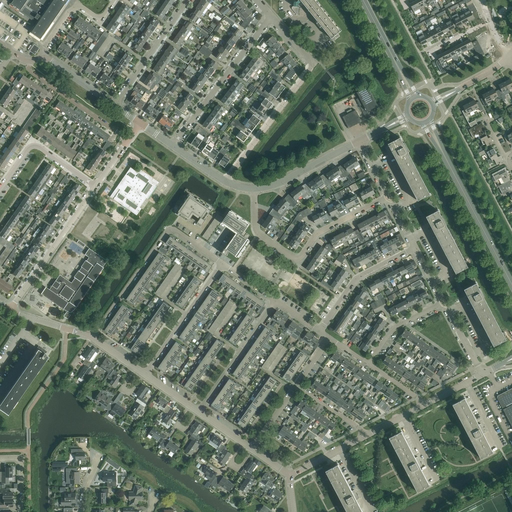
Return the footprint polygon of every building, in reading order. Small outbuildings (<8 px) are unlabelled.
[(13,0),(14,0),(11,4),(34,20),(35,19),(37,20),(36,21),(37,22),(30,32),(32,33),(41,40),(55,19),(55,18),(58,15),(60,12),(68,0),(13,0)] [(172,4),(166,0),(163,5),(169,9),(172,4)] [(209,3),(204,0),(201,0),(199,3),(206,8),(209,3)] [(240,0),(234,5),(232,7),(234,10),(236,8),(238,10),(244,4),(240,0)] [(340,32),(341,31),(316,0),(299,0),(331,39),(332,39),(334,41),(340,36),(338,34),(340,32)] [(425,6),(421,0),(417,0),(415,1),(419,9),(425,6)] [(415,1),(410,4),(414,12),(419,9),(415,1)] [(199,3),(196,8),(203,13),(204,14),(205,12),(204,11),(206,8),(199,3)] [(130,9),(123,4),(120,9),(126,14),(133,19),(136,21),(138,17),(139,15),(141,13),(134,8),(132,11),(136,14),(135,16),(133,16),(128,12),(130,9)] [(248,9),(244,4),(238,10),(242,14),(248,9)] [(169,9),(163,5),(159,10),(165,14),(169,9)] [(469,11),(464,13),(468,21),(473,18),(471,14),(477,12),(474,6),(468,9),(469,11)] [(196,8),(192,13),(199,18),(203,13),(196,8)] [(120,9),(116,14),(125,20),(127,19),(124,17),(126,14),(120,9)] [(248,9),(242,14),(246,19),(241,26),(245,29),(252,20),(249,16),(252,14),(248,9)] [(165,14),(159,10),(156,15),(162,19),(165,14)] [(192,13),(189,18),(198,25),(201,20),(199,18),(192,13)] [(468,21),(464,13),(459,16),(463,24),(468,21)] [(125,20),(116,14),(113,19),(120,24),(123,26),(126,21),(125,20)] [(463,24),(459,16),(457,14),(452,17),(457,27),(463,24)] [(240,38),(243,33),(237,28),(238,26),(226,17),(224,18),(223,19),(225,20),(232,26),(232,27),(236,30),(233,33),(240,38)] [(80,18),(79,18),(75,24),(80,28),(84,21),(80,18)] [(153,18),(150,23),(156,27),(160,22),(153,18)] [(120,24),(113,19),(109,24),(116,29),(120,24)] [(450,20),(445,23),(449,31),(454,28),(450,20)] [(90,25),(84,21),(80,28),(85,31),(90,25)] [(187,22),(183,27),(190,31),(193,26),(187,22)] [(156,27),(150,23),(148,25),(144,23),(142,25),(145,27),(153,32),(156,27)] [(445,23),(440,26),(444,34),(449,31),(445,23)] [(116,29),(109,24),(106,29),(113,34),(116,29)] [(95,28),(90,25),(85,31),(90,35),(95,28)] [(440,26),(438,27),(437,25),(433,27),(434,29),(438,37),(444,34),(440,26)] [(153,32),(145,27),(142,32),(149,37),(153,32)] [(183,27),(180,32),(186,36),(190,31),(183,27)] [(95,28),(90,35),(89,37),(97,42),(92,50),(94,48),(95,45),(97,43),(98,41),(100,39),(101,37),(103,35),(103,34),(103,33),(103,34),(95,28)] [(434,29),(431,30),(430,28),(428,29),(429,32),(433,39),(438,37),(434,29)] [(141,35),(140,38),(146,42),(149,37),(142,32),(140,34),(141,35)] [(186,36),(180,32),(176,37),(183,41),(186,36)] [(433,39),(429,32),(423,35),(428,42),(433,39)] [(233,33),(230,37),(230,38),(236,42),(240,38),(233,33)] [(428,42),(423,35),(418,37),(422,45),(428,42)] [(272,36),(265,43),(264,41),(261,44),(264,48),(268,44),(270,47),(277,41),(272,36)] [(176,37),(173,42),(181,47),(183,45),(181,44),(183,41),(176,37)] [(146,42),(140,38),(136,43),(142,47),(146,42)] [(228,39),(226,42),(232,47),(236,42),(230,38),(228,39)] [(132,44),(131,46),(129,48),(132,50),(133,48),(139,52),(140,52),(142,49),(141,49),(142,47),(136,43),(131,40),(130,42),(132,44)] [(469,40),(464,42),(468,50),(473,47),(473,46),(471,43),(469,40)] [(277,41),(270,47),(269,48),(271,51),(272,51),(274,53),(275,52),(281,46),(277,41)] [(232,47),(226,42),(222,47),(229,52),(232,47)] [(468,50),(464,42),(458,45),(463,53),(468,50)] [(63,54),(68,47),(62,43),(59,47),(57,50),(57,51),(59,53),(60,52),(63,54)] [(35,55),(39,48),(34,45),(30,51),(35,55)] [(179,51),(171,45),(167,50),(176,56),(179,51)] [(458,45),(453,48),(457,56),(463,53),(458,45)] [(212,53),(205,48),(203,46),(201,48),(210,55),(212,53)] [(281,46),(275,52),(277,55),(276,55),(278,58),(286,51),(281,46)] [(73,51),(68,47),(63,54),(65,56),(67,58),(68,57),(70,55),(73,51)] [(229,52),(222,47),(219,52),(225,57),(229,52)] [(210,55),(201,48),(199,51),(208,58),(210,55)] [(457,56),(453,48),(448,51),(452,59),(457,56)] [(167,50),(164,55),(170,59),(177,64),(179,62),(174,58),(176,56),(167,50)] [(133,57),(126,53),(124,51),(120,57),(122,58),(129,63),(133,57)] [(448,51),(442,54),(447,61),(452,59),(448,51)] [(225,57),(219,52),(215,57),(221,62),(225,57)] [(77,65),(82,57),(76,53),(71,61),(77,65)] [(293,59),(288,54),(281,61),(283,63),(284,62),(286,65),(293,59)] [(442,54),(437,56),(435,58),(434,60),(441,73),(443,73),(445,72),(443,66),(444,66),(444,63),(447,61),(442,54)] [(164,55),(160,60),(167,64),(170,59),(164,55)] [(255,56),(251,61),(261,68),(266,62),(262,57),(260,55),(258,58),(255,56)] [(82,57),(77,65),(82,68),(87,61),(82,57)] [(122,58),(118,63),(125,68),(129,63),(122,58)] [(293,59),(286,65),(290,70),(284,78),(289,82),(297,71),(294,67),(297,64),(293,59)] [(160,60),(157,65),(166,71),(169,73),(172,75),(174,73),(170,71),(165,67),(167,64),(160,60)] [(213,60),(209,65),(215,70),(219,65),(213,60)] [(251,61),(247,66),(257,73),(261,68),(251,61)] [(91,74),(96,67),(91,63),(86,71),(91,74)] [(125,68),(118,63),(115,69),(121,74),(125,68)] [(166,71),(157,65),(153,70),(162,76),(165,71),(166,71)] [(205,70),(202,67),(200,65),(198,67),(201,69),(198,72),(202,74),(208,79),(212,74),(205,70)] [(209,65),(205,70),(212,74),(215,70),(209,65)] [(257,73),(247,66),(243,71),(250,77),(253,79),(257,73)] [(96,67),(91,74),(96,78),(101,70),(96,67)] [(111,79),(109,77),(104,84),(110,88),(114,81),(115,82),(121,74),(115,69),(114,69),(112,72),(115,73),(111,79)] [(243,71),(239,77),(247,83),(249,80),(248,79),(250,77),(243,71)] [(280,83),(282,80),(276,75),(277,74),(273,72),(270,76),(278,82),(273,88),(281,93),(285,87),(280,83)] [(151,73),(147,78),(153,83),(156,85),(160,80),(151,73)] [(104,84),(109,77),(104,74),(99,80),(104,84)] [(208,79),(202,74),(198,79),(204,84),(208,79)] [(24,85),(28,79),(23,76),(21,78),(18,76),(13,83),(16,86),(19,82),(24,85)] [(147,78),(143,84),(150,88),(153,83),(147,78)] [(28,79),(24,85),(29,89),(33,83),(28,79)] [(204,84),(198,79),(194,84),(201,89),(204,84)] [(237,80),(235,82),(234,82),(233,84),(233,85),(241,91),(245,86),(237,80)] [(504,82),(499,85),(500,89),(498,90),(501,97),(504,95),(503,93),(508,90),(504,82)] [(38,86),(33,83),(29,89),(33,92),(38,86)] [(201,89),(194,84),(191,89),(197,94),(201,89)] [(233,85),(229,90),(236,96),(238,93),(240,94),(242,92),(241,91),(233,85)] [(38,86),(33,92),(32,93),(37,97),(38,95),(43,89),(38,86)] [(359,97),(357,98),(355,99),(366,119),(384,110),(380,102),(377,104),(368,87),(357,92),(359,97)] [(17,97),(14,95),(15,92),(10,88),(6,93),(12,97),(16,100),(17,97)] [(165,96),(167,93),(161,88),(156,96),(157,96),(162,100),(165,96)] [(265,90),(263,93),(269,97),(271,95),(277,99),(281,93),(273,88),(269,93),(265,90)] [(48,93),(43,89),(38,95),(41,97),(39,100),(42,101),(43,99),(48,93)] [(494,89),(488,92),(492,100),(498,97),(499,100),(502,99),(501,97),(498,90),(495,92),(494,89)] [(236,96),(229,90),(225,96),(232,101),(233,100),(234,101),(236,98),(235,97),(236,96)] [(136,106),(140,100),(142,97),(137,93),(138,93),(134,91),(130,97),(133,99),(131,102),(136,106)] [(488,92),(482,95),(484,99),(481,100),(485,107),(487,105),(486,103),(492,100),(488,92)] [(12,97),(6,93),(3,98),(9,102),(12,97)] [(48,93),(43,99),(48,102),(52,96),(48,93)] [(191,102),(194,97),(189,93),(185,98),(191,102)] [(269,97),(263,93),(261,95),(265,98),(261,104),(269,110),(273,104),(267,99),(269,97)] [(191,102),(185,98),(181,95),(179,97),(181,98),(181,99),(182,99),(180,102),(181,103),(187,107),(191,102)] [(30,96),(27,101),(32,105),(35,99),(33,98),(32,100),(29,98),(31,96),(30,96)] [(225,96),(221,101),(229,107),(231,105),(230,104),(232,101),(225,96)] [(9,102),(3,98),(0,101),(0,103),(5,107),(9,102)] [(475,100),(474,100),(474,99),(468,102),(473,111),(478,108),(480,111),(483,110),(479,102),(476,103),(475,100)] [(146,103),(140,100),(136,106),(141,110),(146,103)] [(60,110),(64,104),(59,101),(55,107),(60,110)] [(253,106),(251,109),(257,114),(262,118),(269,110),(261,104),(259,102),(255,108),(253,106)] [(463,106),(465,110),(462,111),(465,118),(468,116),(467,114),(473,111),(468,102),(463,105),(463,106)] [(187,107),(181,103),(178,107),(183,112),(187,107)] [(60,110),(59,112),(61,114),(62,112),(65,114),(69,108),(64,104),(60,110)] [(145,112),(144,113),(148,116),(148,115),(150,116),(155,109),(152,107),(153,106),(151,104),(145,112)] [(219,104),(214,110),(222,115),(224,112),(225,113),(227,110),(219,104)] [(19,109),(16,107),(13,111),(11,110),(9,112),(14,116),(19,109)] [(69,108),(65,114),(68,116),(66,118),(69,120),(70,117),(74,112),(69,108)] [(155,109),(150,116),(155,119),(162,109),(159,108),(157,111),(155,109)] [(253,115),(249,120),(256,126),(261,120),(255,116),(257,114),(251,109),(249,111),(253,115)] [(214,110),(210,115),(218,120),(219,119),(220,119),(222,117),(221,116),(222,115),(214,110)] [(348,129),(361,122),(355,110),(342,117),(348,129)] [(79,115),(74,112),(70,117),(75,121),(79,115)] [(79,115),(75,121),(80,124),(84,119),(79,115)] [(164,126),(169,119),(164,115),(159,122),(164,126)] [(218,120),(210,115),(206,120),(214,125),(214,124),(215,125),(217,123),(216,122),(218,120)] [(171,117),(169,119),(164,126),(170,130),(174,123),(176,121),(171,117)] [(242,124),(239,122),(235,118),(233,121),(244,130),(246,128),(252,132),(256,126),(249,120),(246,119),(243,123),(242,123),(242,124)] [(84,119),(80,124),(79,126),(81,128),(82,126),(85,128),(89,122),(84,119)] [(206,120),(202,125),(210,131),(212,129),(211,128),(214,125),(206,120)] [(244,130),(233,121),(231,124),(241,131),(236,137),(244,143),(248,137),(243,132),(244,130)] [(94,126),(89,122),(85,128),(90,131),(94,126)] [(485,130),(481,123),(469,130),(472,136),(478,133),(481,139),(486,136),(484,130),(485,130)] [(94,126),(90,131),(96,135),(99,129),(94,126)] [(46,131),(41,127),(36,134),(41,138),(46,131)] [(22,128),(18,133),(24,137),(27,133),(28,132),(22,128)] [(105,133),(99,129),(96,135),(101,139),(105,133)] [(51,135),(46,131),(41,138),(46,141),(51,135)] [(506,134),(503,136),(506,142),(509,141),(511,143),(511,144),(511,143),(511,132),(507,135),(506,134)] [(24,137),(18,133),(15,138),(21,142),(24,137)] [(110,136),(105,133),(101,139),(106,142),(102,149),(106,151),(111,143),(107,140),(110,136)] [(51,135),(46,141),(51,145),(56,138),(51,135)] [(196,136),(191,144),(197,148),(201,142),(204,144),(208,138),(205,136),(202,140),(196,136)] [(481,139),(480,139),(483,145),(485,144),(487,147),(493,143),(490,137),(488,139),(486,136),(481,139)] [(21,142),(15,138),(11,143),(17,147),(21,142)] [(61,142),(56,138),(51,145),(56,148),(61,142)] [(208,138),(204,144),(206,146),(202,152),(208,156),(213,148),(207,144),(210,140),(208,138)] [(402,144),(399,139),(389,144),(418,201),(429,195),(407,153),(409,152),(404,143),(402,144)] [(66,145),(61,142),(56,148),(61,152),(66,145)] [(17,147),(11,143),(8,149),(13,153),(17,147)] [(66,145),(61,152),(66,155),(71,149),(66,145)] [(105,152),(100,148),(97,147),(94,152),(102,157),(103,157),(105,155),(104,154),(105,152)] [(219,152),(213,148),(208,156),(214,160),(218,154),(221,156),(225,150),(222,148),(219,152)] [(8,149),(4,154),(10,158),(13,153),(8,149)] [(76,152),(71,149),(66,155),(72,159),(76,152)] [(496,155),(493,149),(487,152),(485,150),(478,153),(480,156),(484,154),(486,157),(488,155),(490,158),(496,155)] [(225,150),(221,156),(223,157),(219,163),(225,168),(230,160),(224,156),(227,152),(225,150)] [(102,157),(94,152),(91,157),(98,162),(102,157)] [(10,158),(4,154),(0,159),(6,163),(10,158)] [(498,157),(496,155),(490,158),(493,164),(495,162),(497,165),(503,162),(500,156),(498,157)] [(98,162),(91,157),(89,159),(91,161),(89,163),(95,167),(98,162)] [(354,157),(349,161),(354,168),(359,164),(354,157)] [(345,167),(342,169),(347,176),(350,180),(352,183),(355,181),(348,172),(354,168),(349,161),(343,165),(345,167)] [(95,167),(89,163),(88,162),(84,167),(86,168),(91,172),(95,167)] [(44,169),(50,173),(53,168),(48,164),(44,169)] [(337,167),(331,170),(336,177),(339,175),(341,178),(343,177),(344,178),(347,176),(342,169),(340,171),(337,167)] [(116,187),(117,188),(115,191),(114,190),(110,197),(136,215),(141,209),(139,207),(146,198),(147,199),(157,185),(150,181),(152,178),(139,169),(137,172),(130,168),(125,174),(127,175),(125,178),(123,177),(121,181),(122,182),(118,188),(117,187),(116,187)] [(508,174),(505,168),(492,174),(495,181),(501,178),(504,183),(504,184),(510,180),(507,175),(508,174)] [(44,169),(41,174),(49,179),(52,174),(50,173),(44,169)] [(336,177),(331,170),(326,174),(327,176),(325,178),(329,185),(335,181),(333,179),(336,177)] [(41,174),(38,179),(45,184),(49,179),(41,174)] [(319,176),(314,180),(318,187),(324,183),(327,187),(329,185),(325,178),(322,180),(319,176)] [(45,184),(38,179),(34,184),(42,189),(45,184)] [(310,186),(307,187),(312,194),(314,192),(313,190),(318,187),(314,180),(308,184),(310,186)] [(344,188),(352,183),(350,180),(342,185),(344,188)] [(504,184),(504,183),(498,186),(502,195),(508,192),(510,195),(510,196),(511,194),(511,181),(511,180),(510,180),(504,184)] [(81,187),(76,183),(73,181),(70,186),(72,188),(78,192),(81,187)] [(42,189),(34,184),(31,189),(36,192),(38,194),(42,189)] [(301,185),(296,190),(301,196),(306,192),(309,196),(312,194),(307,187),(304,189),(301,185)] [(371,187),(365,190),(369,197),(375,194),(371,187)] [(78,192),(72,188),(69,193),(74,197),(78,192)] [(36,192),(31,189),(27,194),(35,199),(38,194),(36,192)] [(293,196),(290,199),(296,205),(298,203),(296,200),(301,196),(296,190),(290,194),(293,196)] [(369,197),(365,190),(359,193),(363,200),(369,197)] [(74,197),(69,193),(67,192),(63,197),(71,202),(74,197)] [(204,220),(211,209),(190,194),(176,213),(187,221),(189,218),(190,219),(193,214),(200,219),(196,224),(200,227),(205,220),(204,220)] [(355,195),(349,199),(353,205),(359,202),(355,195)] [(23,200),(28,204),(30,202),(32,203),(34,201),(26,196),(23,200)] [(346,197),(347,200),(344,201),(347,208),(353,205),(349,199),(348,196),(346,197)] [(63,197),(60,202),(67,207),(71,202),(63,197)] [(283,198),(279,203),(286,209),(290,205),(293,208),(296,205),(290,199),(287,202),(283,198)] [(23,200),(19,205),(25,209),(27,211),(30,206),(28,204),(23,200)] [(60,202),(56,207),(64,212),(67,207),(60,202)] [(276,210),(274,214),(281,219),(283,216),(281,214),(286,209),(279,203),(274,209),(276,210)] [(337,213),(343,210),(340,203),(334,206),(337,213)] [(25,209),(19,205),(16,210),(23,216),(25,213),(23,211),(25,209)] [(337,213),(334,206),(328,209),(332,216),(337,213)] [(56,207),(53,211),(60,217),(64,212),(56,207)] [(16,210),(12,215),(18,219),(19,217),(22,218),(23,216),(16,210)] [(55,213),(53,215),(52,214),(50,216),(57,222),(60,217),(53,211),(55,213)] [(222,222),(221,223),(236,234),(225,249),(222,253),(226,256),(229,252),(237,258),(249,240),(242,235),(249,224),(230,211),(222,222)] [(324,211),(318,214),(322,222),(328,219),(324,211)] [(389,213),(386,215),(384,211),(383,211),(382,211),(382,212),(381,211),(379,212),(379,213),(384,222),(388,220),(389,221),(392,219),(389,213)] [(437,211),(436,212),(427,217),(456,273),(467,268),(444,226),(447,225),(442,215),(440,217),(437,211)] [(378,214),(375,216),(379,224),(384,222),(379,213),(377,214),(378,214)] [(218,214),(215,219),(202,236),(207,240),(223,218),(218,214)] [(281,219),(274,214),(272,216),(270,215),(266,220),(276,227),(278,225),(275,223),(277,220),(279,221),(281,219)] [(322,222),(318,214),(312,217),(316,225),(322,222)] [(18,219),(12,215),(9,220),(16,226),(18,223),(16,221),(18,219)] [(373,216),(371,218),(375,226),(379,224),(375,216),(374,215),(373,216)] [(48,220),(50,220),(48,223),(53,227),(57,222),(50,216),(50,217),(48,220)] [(369,219),(366,220),(371,229),(375,226),(371,218),(370,218),(369,218),(369,219)] [(9,220),(5,225),(11,229),(13,227),(15,228),(16,226),(9,220)] [(276,227),(266,220),(262,226),(269,231),(271,228),(274,230),(276,227)] [(365,221),(362,222),(367,232),(369,237),(371,236),(368,230),(371,229),(366,220),(364,221),(365,221)] [(360,223),(357,225),(361,232),(358,233),(363,243),(365,241),(364,238),(362,235),(367,232),(362,222),(362,223),(361,222),(360,223)] [(52,228),(47,225),(45,223),(41,228),(49,233),(52,228)] [(306,233),(310,228),(304,223),(300,229),(306,233)] [(11,229),(5,225),(2,230),(9,235),(11,232),(9,231),(11,229)] [(40,230),(38,233),(45,238),(49,233),(41,228),(39,227),(38,229),(40,230)] [(350,229),(347,230),(352,238),(353,240),(357,238),(359,241),(360,241),(361,244),(363,243),(358,233),(355,235),(352,228),(351,228),(351,227),(350,228),(350,229)] [(306,233),(300,229),(296,234),(303,238),(306,233)] [(9,235),(2,230),(0,233),(0,236),(3,238),(6,240),(10,235),(9,235)] [(352,238),(347,230),(346,230),(346,231),(343,232),(347,241),(352,238)] [(341,233),(339,235),(343,243),(347,241),(343,232),(341,233)] [(45,238),(38,233),(37,233),(34,238),(37,239),(42,243),(45,238)] [(393,239),(397,247),(397,248),(399,247),(398,247),(401,245),(400,242),(403,240),(400,233),(396,235),(392,238),(393,239)] [(296,234),(294,237),(292,235),(290,237),(293,239),(299,244),(303,238),(296,234)] [(337,235),(334,237),(339,245),(343,243),(339,235),(338,235),(338,234),(337,235)] [(171,247),(176,241),(171,237),(170,237),(166,243),(170,246),(168,250),(170,251),(172,248),(171,247)] [(334,248),(339,245),(334,237),(332,237),(333,238),(330,239),(332,243),(328,245),(331,249),(334,248)] [(37,239),(33,244),(31,243),(39,248),(42,243),(37,239)] [(299,244),(293,239),(289,245),(295,249),(299,244)] [(393,239),(388,241),(393,250),(394,249),(397,247),(393,239)] [(13,245),(6,240),(3,246),(6,248),(12,252),(15,247),(14,246),(13,245)] [(181,244),(176,241),(171,247),(172,248),(175,250),(173,253),(175,255),(177,251),(176,251),(181,244)] [(388,252),(384,244),(380,246),(377,241),(374,242),(378,248),(380,247),(384,254),(384,255),(386,254),(385,254),(388,252)] [(393,250),(388,241),(384,244),(388,252),(389,252),(390,252),(390,251),(393,250)] [(374,249),(370,251),(374,259),(375,260),(376,259),(379,257),(375,250),(378,248),(374,242),(372,244),(374,249)] [(31,243),(28,248),(35,253),(39,248),(31,243)] [(186,248),(181,244),(176,251),(177,251),(180,254),(178,257),(180,258),(182,255),(181,255),(186,248)] [(324,248),(322,246),(321,247),(318,252),(326,257),(331,249),(328,245),(327,244),(324,248)] [(6,248),(3,252),(8,256),(12,252),(6,248)] [(35,253),(28,248),(24,253),(26,254),(32,258),(35,253)] [(191,252),(186,248),(181,255),(182,255),(185,257),(183,261),(185,262),(187,259),(187,258),(191,252)] [(89,249),(84,255),(89,258),(102,267),(106,261),(89,249)] [(368,252),(366,253),(370,262),(372,261),(371,261),(374,259),(370,251),(369,249),(367,250),(368,252)] [(196,255),(191,252),(187,258),(187,259),(191,261),(188,264),(190,266),(192,262),(196,255)] [(318,252),(316,255),(315,254),(314,256),(314,257),(320,261),(322,258),(324,260),(326,257),(318,252)] [(165,257),(159,253),(156,258),(162,263),(163,262),(165,259),(168,261),(170,259),(166,257),(165,257)] [(366,253),(361,256),(366,264),(367,264),(367,263),(370,262),(366,253)] [(26,254),(23,259),(28,263),(32,258),(26,254)] [(202,259),(196,255),(192,262),(196,264),(193,268),(195,269),(198,266),(197,265),(202,259)] [(357,258),(352,260),(350,255),(347,256),(350,262),(353,261),(357,269),(357,268),(357,269),(359,268),(358,268),(361,266),(357,258)] [(361,256),(357,258),(361,266),(362,267),(363,266),(363,265),(366,264),(361,256)] [(320,261),(314,257),(310,263),(316,267),(320,261)] [(21,258),(17,263),(25,268),(28,263),(23,259),(21,258)] [(45,287),(41,294),(44,296),(63,309),(68,313),(72,312),(75,307),(76,307),(89,288),(93,281),(101,271),(103,268),(102,267),(89,258),(86,262),(85,261),(80,268),(81,269),(79,271),(78,271),(74,277),(75,278),(71,283),(64,278),(59,275),(52,286),(49,290),(45,287)] [(162,263),(156,258),(152,263),(159,268),(159,267),(161,264),(165,267),(166,265),(163,262),(162,263)] [(207,262),(202,259),(197,265),(198,266),(201,268),(199,271),(200,273),(203,269),(202,269),(207,262)] [(212,266),(207,262),(202,269),(203,269),(206,272),(204,275),(206,276),(208,273),(208,272),(212,266)] [(410,263),(404,266),(408,272),(414,269),(411,262),(410,263)] [(25,268),(17,263),(14,268),(16,269),(21,273),(25,268)] [(152,263),(148,269),(155,273),(158,269),(161,272),(162,270),(159,267),(159,268),(152,263)] [(306,268),(306,269),(312,273),(316,267),(310,263),(306,268)] [(404,266),(398,269),(402,275),(408,272),(404,266)] [(21,273),(16,269),(12,274),(18,278),(21,273)] [(148,269),(145,274),(151,278),(152,278),(154,275),(157,277),(159,275),(155,273),(148,269)] [(343,269),(339,275),(344,279),(348,274),(348,273),(343,269)] [(402,275),(398,269),(392,272),(396,278),(402,275)] [(396,278),(392,272),(387,275),(390,281),(396,278)] [(145,274),(141,279),(148,284),(148,283),(150,280),(154,282),(155,280),(152,278),(151,278),(145,274)] [(223,274),(219,281),(223,283),(221,287),(222,288),(225,285),(224,284),(229,278),(224,274),(223,274)] [(339,275),(335,280),(341,284),(344,279),(339,275)] [(387,275),(380,278),(384,284),(390,281),(387,275)] [(201,282),(194,277),(191,281),(188,279),(186,281),(190,283),(197,287),(200,282),(201,282)] [(234,281),(229,278),(224,284),(225,285),(228,287),(226,290),(228,292),(230,288),(229,288),(234,281)] [(380,278),(375,281),(378,287),(384,284),(380,278)] [(424,278),(414,283),(415,286),(425,281),(424,278)] [(148,284),(141,279),(137,284),(144,289),(145,288),(147,285),(150,287),(152,285),(148,283),(148,284)] [(341,284),(335,280),(333,279),(329,284),(323,280),(321,283),(328,288),(330,285),(331,286),(337,290),(341,284)] [(239,285),(234,281),(229,288),(230,288),(233,291),(231,294),(233,295),(235,292),(239,285)] [(369,284),(368,284),(372,291),(378,287),(375,281),(369,284)] [(12,287),(7,283),(2,290),(7,293),(12,287)] [(190,283),(188,287),(184,284),(183,286),(186,288),(187,288),(193,292),(197,287),(190,283)] [(144,289),(137,284),(134,289),(140,294),(141,293),(143,290),(147,292),(148,291),(145,288),(144,289)] [(475,284),(468,288),(465,289),(494,346),(505,341),(482,299),(485,297),(480,288),(478,289),(475,284)] [(244,289),(239,285),(235,292),(238,294),(236,298),(238,299),(240,296),(240,295),(244,289)] [(187,288),(186,288),(184,292),(181,290),(179,291),(183,294),(183,293),(190,298),(193,292),(187,288)] [(140,294),(134,289),(130,295),(137,299),(137,298),(140,295),(143,298),(144,296),(141,293),(140,294)] [(249,292),(244,289),(240,295),(240,296),(244,298),(241,301),(243,302),(245,299),(249,292)] [(421,289),(418,291),(422,300),(428,297),(425,290),(422,292),(421,289)] [(218,294),(212,290),(212,291),(209,295),(215,300),(216,299),(218,296),(221,298),(222,296),(219,294),(218,294)] [(361,290),(358,295),(366,301),(365,300),(368,297),(366,296),(367,294),(361,290)] [(415,292),(416,295),(413,297),(416,303),(422,300),(418,291),(415,292)] [(254,296),(249,292),(245,299),(249,301),(246,305),(248,306),(250,303),(250,302),(254,296)] [(183,293),(183,294),(180,297),(177,295),(176,296),(179,299),(180,298),(186,303),(190,298),(183,293)] [(126,300),(133,305),(136,300),(139,303),(141,301),(137,298),(137,299),(130,295),(127,300),(126,300)] [(215,300),(209,295),(205,300),(212,305),(212,304),(214,301),(218,303),(219,302),(216,299),(215,300)] [(366,301),(358,295),(354,300),(360,304),(362,301),(365,303),(366,301)] [(416,303),(413,297),(412,295),(409,296),(406,298),(407,300),(411,307),(414,306),(413,304),(416,303)] [(260,299),(254,296),(250,302),(250,303),(254,305),(252,308),(253,310),(256,306),(255,306),(260,299)] [(180,298),(179,299),(177,302),(173,300),(172,302),(175,304),(176,304),(182,308),(183,308),(182,308),(186,303),(180,298)] [(265,303),(260,299),(255,306),(256,306),(259,309),(257,312),(259,314),(261,310),(261,309),(265,303)] [(205,300),(202,306),(208,310),(208,309),(210,306),(214,309),(215,307),(212,304),(212,305),(205,300)] [(354,300),(351,305),(356,309),(360,311),(361,308),(358,306),(360,304),(354,300)] [(411,307),(407,300),(401,303),(404,309),(407,307),(408,308),(411,307)] [(160,308),(166,312),(170,307),(164,302),(161,306),(157,304),(156,306),(159,308),(160,308)] [(391,305),(392,308),(389,309),(392,315),(393,315),(398,312),(395,306),(394,303),(391,305)] [(404,309),(401,303),(395,306),(398,312),(404,309)] [(123,305),(119,310),(126,315),(126,314),(128,311),(132,313),(133,311),(130,308),(129,309),(123,305)] [(351,305),(347,310),(353,314),(356,309),(351,305)] [(202,306),(198,311),(204,315),(205,315),(207,311),(210,314),(212,312),(208,309),(208,310),(202,306)] [(160,308),(159,308),(157,312),(154,309),(152,311),(156,314),(156,313),(163,318),(166,312),(160,308)] [(119,310),(116,315),(122,320),(123,319),(125,316),(128,318),(130,316),(126,314),(126,315),(119,310)] [(347,310),(344,315),(350,318),(353,314),(347,310)] [(198,311),(194,316),(201,320),(203,317),(207,319),(208,317),(205,315),(204,315),(198,311)] [(277,323),(282,315),(277,311),(272,318),(275,320),(274,321),(277,323)] [(156,313),(156,314),(154,317),(150,314),(149,316),(152,319),(153,318),(159,323),(163,318),(156,313)] [(254,319),(247,314),(244,318),(241,316),(240,318),(243,320),(244,320),(250,324),(254,319)] [(116,315),(112,320),(119,325),(119,324),(121,321),(125,323),(126,321),(123,319),(122,320),(116,315)] [(282,315),(277,323),(280,324),(280,323),(283,325),(281,328),(283,330),(287,323),(285,322),(288,319),(285,317),(285,316),(284,315),(283,315),(282,315)] [(350,318),(344,315),(341,320),(346,323),(348,321),(350,322),(352,320),(350,318)] [(201,320),(194,316),(191,321),(197,326),(197,325),(200,322),(203,324),(204,322),(201,320)] [(153,318),(152,319),(150,322),(147,320),(145,322),(149,324),(149,323),(156,328),(159,323),(153,318)] [(381,318),(378,321),(375,319),(374,321),(377,323),(383,327),(386,322),(381,318)] [(112,320),(108,325),(115,330),(115,329),(118,326),(121,329),(123,327),(119,324),(119,325),(112,320)] [(244,320),(243,320),(241,324),(237,321),(236,323),(239,325),(240,325),(246,329),(250,324),(244,320)] [(346,323),(341,320),(337,324),(343,328),(346,323)] [(197,326),(191,321),(187,326),(193,331),(194,330),(196,327),(199,329),(201,327),(197,325),(197,326)] [(290,325),(287,323),(283,330),(286,331),(288,328),(291,330),(290,332),(292,333),(298,326),(292,322),(290,325)] [(149,323),(149,324),(146,327),(143,325),(142,327),(145,329),(152,333),(156,328),(149,323)] [(383,327),(377,323),(374,328),(379,332),(383,327)] [(343,328),(337,324),(334,329),(339,333),(341,331),(344,333),(345,330),(343,328)] [(115,330),(108,325),(105,331),(111,335),(114,331),(118,334),(119,332),(115,329),(115,330)] [(240,325),(239,325),(237,329),(234,326),(233,328),(236,331),(236,330),(243,335),(246,329),(240,325)] [(193,331),(187,326),(184,332),(190,336),(190,335),(192,332),(196,334),(197,333),(195,331),(194,330),(193,331)] [(298,326),(292,333),(291,336),(296,340),(296,339),(299,340),(303,334),(301,333),(303,329),(298,326)] [(266,328),(262,332),(269,337),(271,333),(275,336),(276,334),(272,331),(272,332),(266,327),(265,327),(266,328)] [(379,332),(374,328),(372,327),(368,331),(376,337),(379,332)] [(126,334),(129,339),(133,336),(132,334),(136,331),(134,328),(126,334)] [(145,329),(143,332),(139,330),(138,332),(141,334),(142,334),(148,338),(152,333),(145,329)] [(236,330),(236,331),(234,334),(230,332),(229,333),(232,336),(233,335),(239,340),(243,335),(236,330)] [(406,339),(410,333),(406,330),(405,330),(401,335),(406,339)] [(368,331),(368,332),(368,331),(367,333),(366,334),(364,336),(372,342),(376,337),(368,331)] [(180,337),(186,341),(189,337),(192,340),(194,338),(190,335),(190,336),(184,332),(180,337)] [(204,338),(208,341),(213,335),(209,332),(204,338)] [(269,337),(262,332),(259,338),(265,342),(268,339),(271,341),(273,339),(269,337)] [(303,334),(299,340),(301,342),(303,339),(306,341),(305,342),(308,344),(313,336),(308,333),(305,336),(303,334)] [(410,333),(406,339),(408,340),(411,342),(415,337),(410,333)] [(142,334),(141,334),(139,337),(136,335),(134,337),(138,339),(145,343),(148,338),(142,334)] [(233,335),(232,336),(230,339),(227,337),(225,339),(229,341),(236,345),(239,340),(233,335)] [(313,336),(308,344),(307,346),(309,348),(311,345),(314,347),(319,340),(313,336)] [(367,338),(363,343),(369,346),(372,342),(364,336),(367,338)] [(415,337),(411,342),(416,346),(420,340),(415,337)] [(265,342),(259,338),(255,343),(262,347),(264,344),(268,346),(269,344),(265,342)] [(138,339),(136,343),(132,340),(131,342),(134,345),(135,344),(141,349),(145,343),(138,339)] [(213,345),(220,350),(224,344),(217,340),(214,344),(211,341),(209,343),(213,346),(213,345)] [(420,340),(416,346),(415,348),(416,349),(417,349),(418,347),(421,349),(425,344),(420,340)] [(369,346),(363,343),(361,341),(358,346),(366,352),(366,351),(369,346)] [(179,352),(180,351),(182,348),(185,350),(187,348),(183,346),(176,342),(173,347),(179,352)] [(262,347),(255,343),(251,348),(258,352),(260,349),(264,351),(265,349),(262,347)] [(135,344),(134,345),(132,348),(128,345),(127,347),(131,350),(131,349),(138,354),(141,349),(135,344)] [(430,347),(425,344),(421,349),(424,351),(421,355),(423,357),(430,347)] [(213,345),(213,346),(211,349),(207,346),(206,348),(209,351),(210,350),(216,355),(220,350),(213,345)] [(0,409),(7,415),(7,414),(6,414),(44,360),(45,360),(48,357),(45,355),(47,352),(39,347),(37,350),(37,349),(34,353),(36,354),(0,404),(0,409)] [(94,347),(93,350),(89,347),(83,357),(86,359),(84,361),(95,369),(97,366),(96,365),(96,364),(92,361),(91,362),(89,360),(93,355),(95,352),(98,353),(99,351),(94,347)] [(179,352),(173,347),(169,352),(176,357),(176,356),(178,353),(182,355),(183,354),(180,351),(179,352)] [(435,350),(430,347),(423,357),(425,358),(427,356),(430,358),(431,356),(435,350)] [(258,352),(251,348),(248,353),(254,358),(255,357),(257,354),(260,356),(261,354),(258,352)] [(210,350),(209,351),(207,354),(203,352),(202,354),(206,356),(206,355),(213,360),(216,355),(210,350)] [(435,350),(431,356),(436,359),(440,354),(435,350)] [(169,352),(165,357),(172,362),(172,361),(175,358),(178,361),(180,359),(176,356),(176,357),(169,352)] [(294,353),(294,355),(304,361),(307,356),(301,352),(298,356),(294,353)] [(335,352),(331,357),(330,359),(335,363),(336,361),(340,355),(336,352),(335,352)] [(248,353),(244,358),(251,363),(251,362),(253,359),(256,361),(258,359),(255,357),(254,358),(248,353)] [(440,354),(436,359),(433,364),(435,365),(437,363),(440,365),(441,363),(445,357),(445,356),(443,355),(442,355),(440,354)] [(206,355),(206,356),(203,359),(200,357),(199,359),(202,361),(209,365),(213,360),(206,355)] [(291,359),(290,360),(300,367),(304,361),(294,355),(293,355),(296,358),(294,361),(291,359)] [(345,359),(340,355),(336,361),(341,364),(345,359)] [(165,357),(162,363),(168,367),(169,367),(171,363),(175,366),(176,364),(172,361),(172,362),(165,357)] [(392,360),(387,357),(382,363),(387,366),(392,360)] [(444,368),(443,371),(440,369),(436,375),(439,376),(450,361),(445,357),(441,363),(444,365),(442,367),(444,368)] [(105,359),(101,365),(104,367),(103,369),(109,373),(108,375),(110,376),(114,370),(112,368),(114,365),(108,360),(109,359),(106,358),(105,359)] [(244,358),(241,363),(247,368),(247,367),(250,364),(253,367),(254,365),(251,362),(251,363),(244,358)] [(350,362),(345,359),(341,364),(344,366),(343,369),(345,370),(346,368),(350,362)] [(300,367),(290,360),(289,361),(293,363),(290,366),(287,364),(286,365),(296,372),(300,367)] [(396,364),(392,360),(387,366),(392,370),(396,364)] [(95,369),(84,361),(83,364),(85,366),(78,376),(84,381),(92,370),(93,371),(95,369)] [(202,361),(200,364),(196,362),(195,364),(198,366),(199,366),(205,370),(209,365),(202,361)] [(450,361),(439,376),(441,378),(446,370),(449,372),(455,364),(450,361)] [(355,366),(350,362),(346,368),(351,371),(355,366)] [(168,367),(162,363),(158,368),(165,373),(167,369),(171,371),(172,369),(169,367),(168,367)] [(247,368),(241,363),(237,369),(243,373),(244,373),(246,370),(249,372),(251,370),(247,367),(247,368)] [(396,364),(392,370),(397,373),(403,365),(401,364),(399,366),(396,364)] [(296,372),(286,365),(286,366),(289,368),(287,371),(284,369),(283,370),(293,377),(296,372)] [(403,365),(397,373),(402,376),(406,370),(408,368),(403,365)] [(199,366),(198,366),(196,370),(193,367),(191,369),(195,371),(202,376),(205,370),(199,366)] [(355,366),(351,371),(354,373),(353,376),(355,377),(360,369),(355,366)] [(243,373),(237,369),(233,374),(240,379),(243,375),(246,377),(247,375),(244,373),(243,373)] [(360,369),(355,377),(357,378),(358,376),(361,378),(365,372),(360,369)] [(107,375),(106,377),(111,380),(109,383),(115,388),(121,379),(122,377),(117,373),(117,372),(114,370),(110,376),(108,375),(107,375)] [(293,377),(283,370),(282,371),(286,373),(283,376),(280,374),(279,376),(282,379),(283,378),(289,382),(293,377)] [(406,370),(402,376),(407,380),(413,372),(411,371),(410,371),(409,372),(406,370)] [(195,371),(193,375),(189,372),(188,374),(191,377),(192,376),(198,381),(202,376),(195,371)] [(365,372),(361,378),(364,380),(362,383),(364,384),(370,376),(365,372)] [(415,373),(413,372),(407,380),(412,383),(417,376),(416,377),(413,375),(415,373)] [(417,376),(412,383),(417,387),(421,381),(424,377),(422,375),(420,378),(417,376)] [(192,376),(191,377),(189,380),(185,377),(184,379),(188,382),(188,381),(195,386),(198,381),(192,376)] [(370,376),(364,384),(366,386),(368,383),(371,385),(375,379),(370,376)] [(267,382),(273,387),(277,381),(270,377),(268,381),(264,378),(263,380),(266,383),(267,382)] [(233,389),(233,388),(235,385),(239,387),(240,385),(236,383),(230,379),(226,384),(233,389)] [(320,384),(315,380),(311,386),(316,390),(320,384)] [(188,381),(188,382),(185,385),(182,383),(180,385),(184,387),(185,387),(191,391),(195,386),(188,381)] [(426,384),(421,381),(417,387),(422,390),(426,384)] [(267,382),(266,383),(264,386),(260,384),(259,385),(263,388),(263,387),(270,392),(273,387),(267,382)] [(383,385),(378,382),(374,387),(377,389),(375,392),(377,394),(379,391),(383,385)] [(233,389),(226,384),(222,389),(229,394),(229,393),(232,390),(235,393),(236,391),(233,388),(233,389)] [(320,384),(316,390),(321,393),(325,387),(320,384)] [(143,385),(136,394),(139,396),(137,398),(143,402),(145,400),(143,398),(149,389),(143,385)] [(327,385),(325,387),(321,393),(326,397),(332,389),(327,385)] [(388,388),(383,385),(379,391),(384,394),(388,388)] [(263,387),(263,388),(260,391),(257,389),(256,391),(259,393),(266,397),(270,392),(263,387)] [(388,400),(393,392),(391,390),(391,389),(390,388),(389,389),(388,388),(384,394),(384,395),(387,397),(386,398),(388,400)] [(222,389),(219,395),(225,399),(226,399),(228,395),(231,398),(233,396),(229,393),(229,394),(222,389)] [(332,389),(326,397),(331,400),(335,394),(337,392),(332,389)] [(511,390),(497,398),(511,426),(511,390)] [(372,393),(369,391),(365,397),(372,402),(374,398),(373,400),(369,397),(372,393)] [(108,410),(113,402),(111,400),(100,392),(95,399),(106,406),(105,408),(108,410)] [(393,392),(388,400),(390,401),(392,399),(394,401),(398,395),(393,392)] [(259,393),(257,396),(253,394),(252,396),(255,398),(256,398),(262,402),(266,397),(259,393)] [(340,398),(335,394),(331,400),(336,404),(340,398)] [(225,399),(219,395),(215,400),(222,404),(224,401),(228,403),(229,401),(226,399),(225,399)] [(159,396),(155,402),(160,405),(158,408),(162,411),(165,413),(165,412),(169,407),(166,406),(168,403),(159,396)] [(138,403),(130,415),(136,419),(139,414),(142,415),(144,412),(142,410),(144,407),(146,404),(143,402),(137,398),(136,401),(138,403)] [(256,398),(255,398),(253,401),(250,399),(248,401),(252,403),(259,407),(262,402),(256,398)] [(340,398),(336,404),(341,407),(345,401),(340,398)] [(347,399),(345,401),(341,407),(346,411),(353,401),(350,399),(349,401),(347,399)] [(477,425),(463,399),(453,404),(481,458),(492,453),(482,435),(485,433),(481,424),(477,425)] [(222,404),(215,400),(211,405),(218,410),(221,406),(224,408),(226,406),(222,404)] [(298,405),(297,404),(293,410),(296,412),(299,408),(302,410),(306,404),(301,401),(298,405)] [(353,401),(346,411),(351,414),(355,408),(352,406),(354,404),(352,402),(353,401)] [(108,410),(108,411),(106,413),(108,414),(109,413),(110,413),(109,414),(114,417),(116,413),(121,417),(126,410),(119,406),(121,404),(118,402),(116,404),(113,402),(108,410)] [(252,403),(250,407),(246,404),(245,406),(248,409),(249,408),(255,413),(259,407),(252,403)] [(311,408),(306,404),(302,410),(307,414),(311,408)] [(169,407),(165,412),(165,413),(167,414),(163,420),(169,424),(177,413),(171,409),(169,407)] [(249,408),(248,409),(246,412),(242,409),(241,411),(245,414),(245,413),(252,418),(255,413),(249,408)] [(311,408),(307,414),(306,416),(311,419),(316,411),(311,408)] [(355,408),(351,414),(356,417),(361,409),(359,408),(358,410),(355,408)] [(361,409),(356,417),(361,421),(365,415),(362,413),(364,411),(361,409)] [(321,415),(316,411),(311,419),(313,421),(314,419),(317,420),(321,415)] [(245,413),(245,414),(242,417),(239,415),(238,417),(241,419),(241,418),(248,423),(252,418),(245,413)] [(326,418),(321,415),(317,420),(320,422),(318,424),(321,426),(326,418)] [(241,418),(241,419),(239,422),(235,420),(234,422),(238,424),(244,428),(248,423),(241,418)] [(319,434),(316,432),(315,434),(320,437),(331,422),(326,418),(321,426),(325,429),(322,434),(320,432),(319,434)] [(204,428),(202,426),(196,422),(190,431),(193,433),(191,436),(196,439),(198,437),(196,435),(199,430),(201,432),(204,428)] [(331,422),(320,437),(328,443),(331,441),(326,438),(328,435),(326,434),(328,431),(329,429),(332,431),(336,425),(331,422)] [(283,437),(289,429),(284,426),(282,428),(280,431),(278,434),(283,437)] [(161,447),(165,441),(163,440),(165,437),(153,428),(149,434),(161,443),(159,445),(161,447)] [(291,431),(289,429),(283,437),(288,441),(294,433),(294,432),(292,435),(290,433),(291,431)] [(414,459),(400,432),(390,437),(418,492),(428,486),(419,468),(422,466),(417,457),(414,459)] [(211,433),(207,438),(210,440),(215,444),(213,446),(217,449),(215,451),(217,449),(219,451),(223,445),(221,444),(223,441),(218,437),(215,434),(214,435),(214,434),(214,435),(211,433)] [(294,433),(288,441),(293,444),(297,438),(299,436),(294,433)] [(196,439),(191,436),(189,438),(192,440),(185,451),(191,455),(199,445),(202,447),(204,444),(196,439)] [(302,442),(297,438),(293,444),(298,448),(304,440),(302,442)] [(304,440),(298,448),(303,451),(304,451),(306,449),(305,448),(309,443),(304,440)] [(165,441),(161,447),(164,449),(165,447),(174,454),(173,455),(175,456),(180,449),(179,448),(179,447),(175,444),(175,445),(169,441),(168,443),(165,441)] [(217,449),(215,451),(218,453),(216,455),(219,457),(218,460),(221,462),(220,464),(223,467),(225,464),(228,460),(227,459),(231,454),(225,450),(226,447),(223,445),(219,451),(217,449)] [(80,466),(79,460),(85,460),(85,452),(83,452),(82,449),(71,449),(71,455),(76,454),(76,460),(73,464),(73,466),(80,466)] [(256,459),(254,462),(251,460),(245,469),(247,471),(246,474),(251,477),(253,475),(250,473),(254,467),(254,468),(256,465),(259,466),(261,463),(256,459)] [(350,492),(337,465),(326,471),(348,511),(361,511),(355,501),(359,499),(354,490),(350,492)] [(206,466),(205,468),(202,466),(200,470),(207,475),(205,478),(209,481),(208,482),(211,484),(215,477),(213,475),(215,472),(206,466)] [(1,482),(1,483),(8,483),(8,477),(12,477),(12,468),(5,468),(5,474),(1,474),(1,482)] [(71,484),(79,484),(79,477),(79,472),(77,472),(77,468),(66,468),(66,473),(71,473),(71,484)] [(104,477),(103,477),(103,482),(107,482),(107,487),(116,487),(116,473),(109,473),(109,472),(104,472),(104,477)] [(261,479),(259,482),(265,486),(262,491),(266,493),(269,489),(270,490),(273,485),(274,484),(271,483),(274,480),(268,476),(269,475),(266,473),(265,474),(265,473),(261,479)] [(251,477),(246,474),(244,476),(247,478),(240,489),(246,493),(253,483),(253,482),(254,480),(251,477)] [(215,477),(211,484),(216,488),(219,484),(230,492),(234,486),(228,482),(229,481),(223,477),(221,481),(215,477)] [(138,500),(142,500),(142,492),(141,492),(142,488),(136,485),(133,492),(129,492),(129,500),(131,500),(129,505),(137,505),(138,500)] [(270,490),(269,491),(271,493),(269,496),(277,502),(282,494),(275,489),(276,487),(273,485),(270,490)] [(3,499),(12,499),(12,493),(6,493),(6,490),(0,489),(0,495),(2,496),(2,499),(3,499)] [(106,497),(107,497),(108,496),(108,493),(109,493),(109,489),(102,489),(102,493),(97,493),(98,503),(106,503),(106,497)] [(65,499),(61,499),(61,505),(68,505),(72,505),(71,502),(76,502),(75,494),(65,494),(65,499)] [(2,499),(2,502),(0,501),(0,507),(6,508),(6,505),(13,505),(12,499),(3,499),(2,499)]
